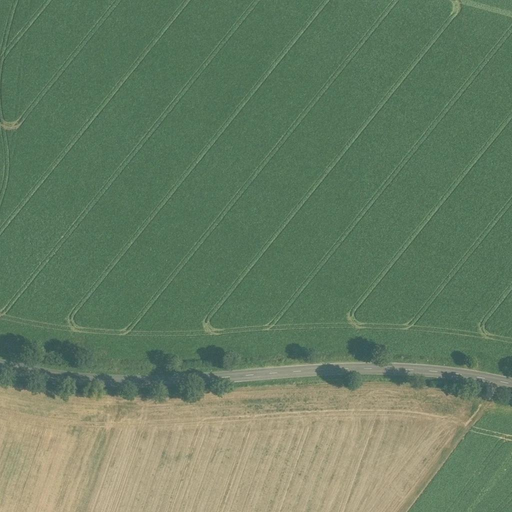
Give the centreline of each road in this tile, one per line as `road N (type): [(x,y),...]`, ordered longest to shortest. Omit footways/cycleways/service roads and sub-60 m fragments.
road 1 (tertiary): [(0,365),(122,381),(405,369),(511,384)]
road 2 (track): [(497,381),(404,511)]
